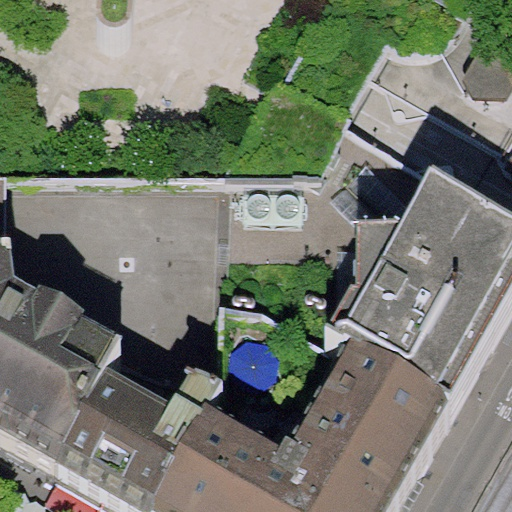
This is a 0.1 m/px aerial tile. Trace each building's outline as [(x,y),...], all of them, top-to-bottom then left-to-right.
[(99,0),(96,41),(97,45),(98,48),(100,50),(103,53),(106,55),(110,56),(116,56),(119,56),(122,54),(126,52),(128,49),(130,46),(132,41),(135,0),(99,0)] [(393,49),(328,11),(225,190),(310,190),(319,195),(326,183),(319,178),(326,166),(333,171),(340,158),(333,154),(393,49)] [(495,68),(483,68),(470,91),(476,101),(502,101),(508,91),(495,68)] [(344,372),(448,432),(470,393),(511,319),(511,256),(431,211),(405,256),(357,256),(356,320),(365,325),(340,370),(344,372)] [(6,274),(0,274),(0,453),(56,486),(117,375),(77,352),(80,347),(43,326),(40,331),(11,314),(6,274)] [(272,467),(271,469),(209,434),(165,511),(402,511),(448,432),(344,372),(293,461),(291,460),(272,467)] [(120,373),(119,376),(117,375),(56,486),(76,497),(103,511),(165,511),(209,434),(220,415),(120,373)]
